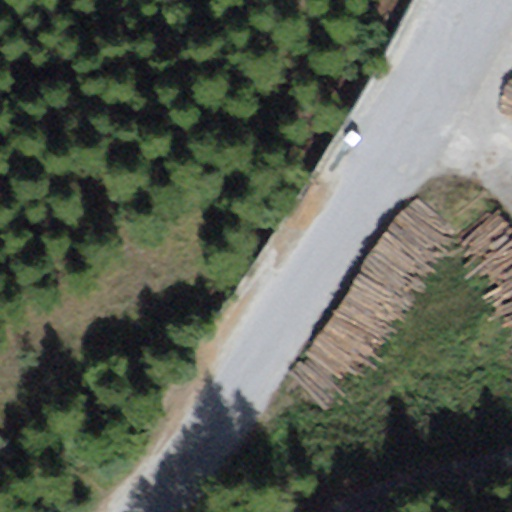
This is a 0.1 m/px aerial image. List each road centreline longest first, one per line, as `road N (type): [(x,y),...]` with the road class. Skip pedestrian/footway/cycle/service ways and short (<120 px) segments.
road 1 (track): [(511,462),(395,489),(348,511)]
road 2 (track): [(409,123),(511,189)]
